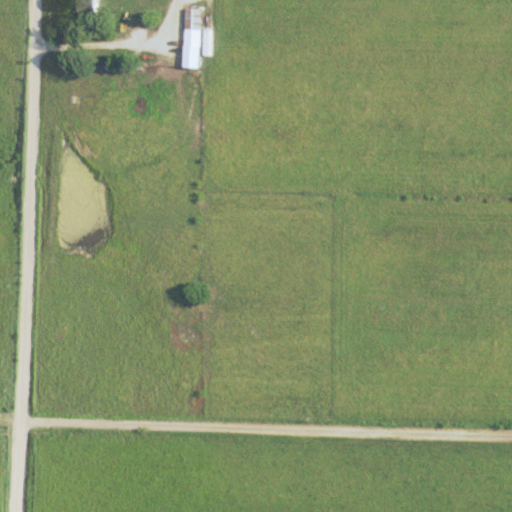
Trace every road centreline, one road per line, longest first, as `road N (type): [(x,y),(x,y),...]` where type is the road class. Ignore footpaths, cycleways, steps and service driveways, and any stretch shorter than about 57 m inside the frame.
road 1 (residential): [(17,511),(36,0)]
road 2 (residential): [(22,426),(511,437)]
